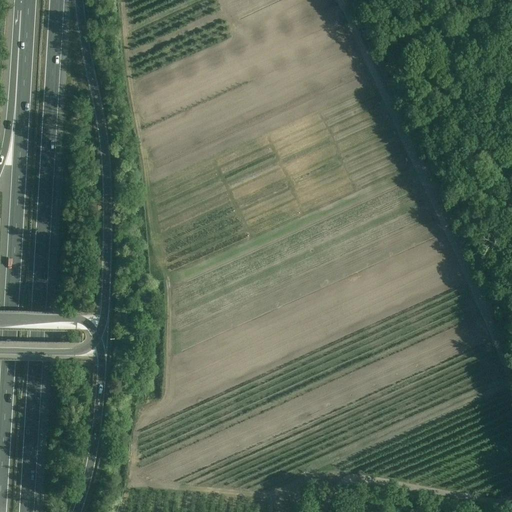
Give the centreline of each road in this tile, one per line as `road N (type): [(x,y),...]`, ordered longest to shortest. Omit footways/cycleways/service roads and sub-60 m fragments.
road 1 (motorway): [(26,511),(56,0)]
road 2 (unclassified): [(511,385),(337,0)]
road 3 (motorway): [(19,108),(0,496)]
road 4 (motorway): [(96,336),(104,316),(107,179),(78,0)]
road 5 (unclassified): [(319,511),(356,479),(511,493)]
road 6 (motorway): [(74,511),(95,433),(96,336)]
